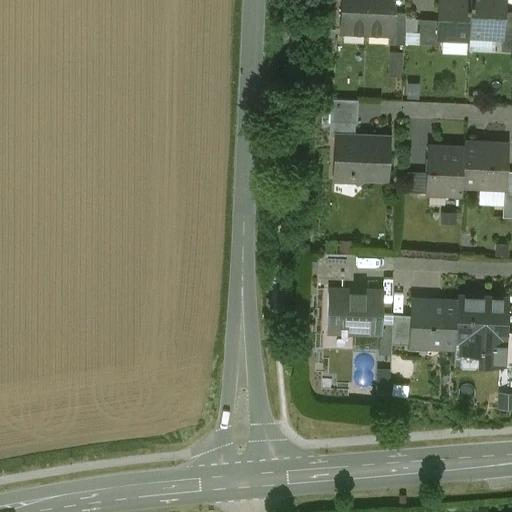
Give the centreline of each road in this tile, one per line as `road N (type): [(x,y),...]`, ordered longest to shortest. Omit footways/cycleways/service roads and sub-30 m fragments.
road 1 (secondary): [(244,481),(254,0)]
road 2 (tertiary): [(511,459),(244,481)]
road 3 (secondary): [(244,481),(6,511)]
